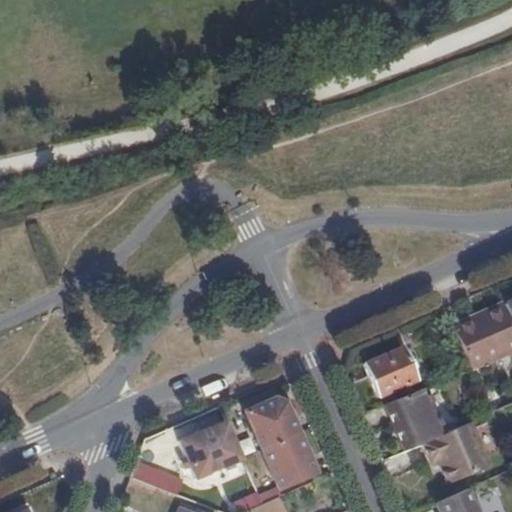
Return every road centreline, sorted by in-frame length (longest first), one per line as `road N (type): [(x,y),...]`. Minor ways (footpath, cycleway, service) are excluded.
road 1 (residential): [(511,223),(362,221),(260,246),(214,270),(158,322),(108,394),(108,417)]
road 2 (residential): [(299,333),(511,237)]
road 3 (residential): [(108,417),(299,333)]
road 4 (residential): [(299,333),(374,511)]
